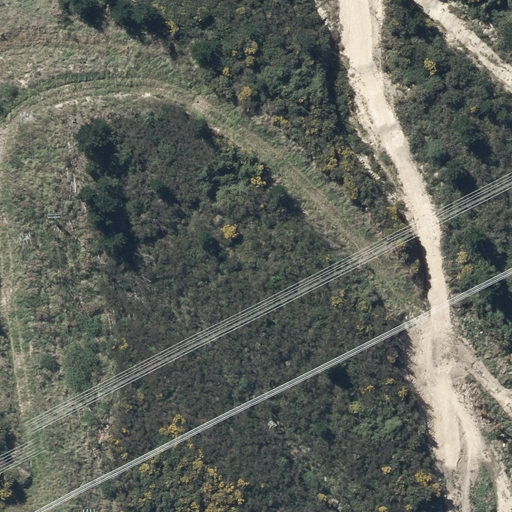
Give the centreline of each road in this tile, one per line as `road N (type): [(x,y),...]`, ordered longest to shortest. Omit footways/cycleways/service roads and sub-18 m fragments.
road 1 (track): [(511,408),(419,342),(324,227),(186,102),(123,92),(48,96),(0,119)]
road 2 (track): [(0,302),(46,464),(30,502),(0,510)]
